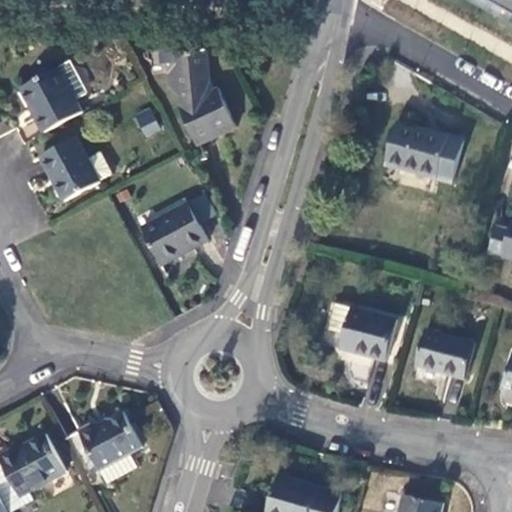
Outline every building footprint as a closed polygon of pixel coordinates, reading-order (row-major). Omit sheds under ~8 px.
[(511,0),(485,0),(511,14),(511,0)] [(209,53),(176,58),(177,70),(169,79),(170,95),(179,100),(179,110),(200,146),(239,128),(218,90),(213,92),(214,82),(209,53)] [(48,135),(85,115),(62,71),(25,91),(48,135)] [(145,137),(161,129),(150,106),(134,114),(145,137)] [(451,186),(462,144),(399,125),(387,167),(403,172),(435,181),(451,186)] [(71,203),(116,177),(104,156),(92,162),(81,141),(47,159),(71,203)] [(431,195),(435,181),(403,172),(399,186),(431,195)] [(193,206),(145,231),(166,267),(212,243),(193,206)] [(511,222),(509,232),(495,228),(488,252),(503,256),(502,258),(511,261),(511,222)] [(355,310),(334,304),(328,331),(345,335),(340,350),(387,361),(398,322),(355,310)] [(474,344),(425,332),(416,367),(464,381),(474,344)] [(101,425),(69,444),(95,493),(106,487),(103,482),(107,480),(105,475),(136,457),(148,451),(128,416),(103,429),(101,425)] [(69,472),(49,435),(17,452),(16,450),(0,459),(22,498),(69,472)] [(144,471),(136,457),(105,475),(107,480),(112,489),(144,471)] [(338,511),(343,495),(280,476),(269,511),(338,511)] [(0,511),(9,511),(0,495),(0,511)] [(442,511),(444,504),(404,496),(400,511),(442,511)]
